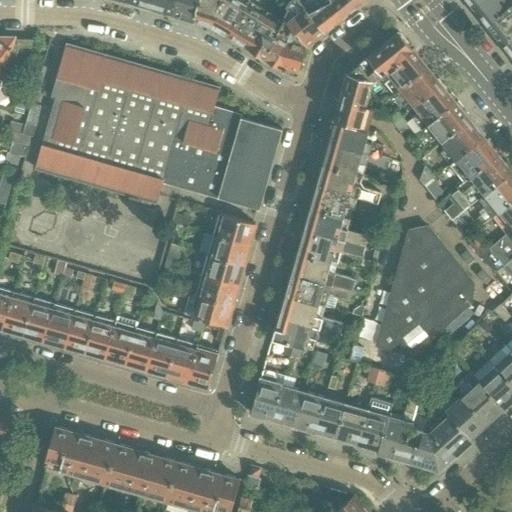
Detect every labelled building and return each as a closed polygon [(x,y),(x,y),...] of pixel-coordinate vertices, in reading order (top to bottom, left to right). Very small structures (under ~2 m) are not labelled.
[(151,0),(149,8),(173,14),(176,0),(151,0)] [(193,20),(198,0),(176,0),(173,14),(193,20)] [(213,26),(223,0),(198,0),(193,20),(211,25),(213,26)] [(223,0),(213,26),(228,36),(245,5),(248,0),(223,0)] [(288,8),(279,25),(286,34),(292,30),(305,45),(324,30),(303,5),(299,0),(289,0),(286,6),(288,8)] [(311,0),(303,5),(324,30),(361,0),(311,0)] [(481,15),(488,24),(511,4),(511,0),(481,0),(474,7),(481,15)] [(511,4),(488,24),(511,52),(511,51),(511,4)] [(245,47),(264,58),(275,37),(269,33),(275,23),(245,5),(228,36),(246,46),(245,47)] [(275,37),(264,58),(294,76),(297,74),(305,45),(292,30),(286,34),(279,25),(275,23),(269,33),(275,37)] [(378,48),(393,66),(414,51),(398,32),(378,48)] [(0,37),(0,62),(6,65),(10,66),(15,47),(28,47),(30,39),(14,39),(14,37),(0,37)] [(282,129),(241,117),(240,119),(226,116),(228,110),(214,106),(219,88),(66,44),(64,49),(56,77),(61,78),(58,88),(61,89),(58,99),(55,98),(35,168),(156,203),(158,195),(163,179),(218,195),(218,197),(259,209),(282,129)] [(368,85),(386,72),(393,66),(378,48),(360,63),(371,77),(368,85)] [(383,82),(394,95),(428,68),(426,66),(427,62),(423,57),(419,58),(414,51),(393,66),(386,72),(389,76),(383,82)] [(368,85),(371,77),(360,63),(347,72),(339,104),(364,110),(366,104),(370,88),(367,88),(368,85)] [(408,100),(413,106),(440,83),(435,77),(436,73),(432,69),(429,69),(428,68),(394,95),(401,105),(408,100)] [(447,92),(440,83),(413,106),(417,111),(419,113),(412,117),(421,128),(455,102),(454,100),(455,97),(451,92),(447,92)] [(436,134),(442,141),(469,119),(463,112),(464,109),(460,104),(456,104),(455,102),(421,128),(431,140),(436,134)] [(26,123),(35,125),(41,106),(31,103),(26,123)] [(372,112),(364,110),(339,104),(334,121),(368,130),(369,129),(368,129),(372,112)] [(393,124),(399,131),(408,124),(402,117),(393,124)] [(441,152),(449,162),(484,134),(479,128),(477,129),(474,126),(476,125),(471,119),(470,120),(469,119),(442,141),(446,146),(441,152)] [(22,135),(22,136),(30,138),(31,136),(32,136),(35,125),(26,123),(25,124),(11,120),(8,131),(22,135)] [(366,140),(368,130),(334,121),(331,130),(333,133),(331,141),(380,155),(382,145),(366,140)] [(462,181),(469,175),(496,153),(491,147),(492,144),(488,139),(485,139),(483,137),(485,135),(484,134),(449,162),(448,163),(462,181)] [(12,141),(9,153),(19,156),(25,157),(28,146),(30,138),(22,136),(20,143),(12,141)] [(325,153),(323,159),(325,163),(324,163),(356,173),(359,162),(385,169),(387,170),(390,158),(388,157),(380,155),(331,141),(328,151),(325,153)] [(19,156),(9,153),(7,152),(5,161),(17,165),(19,156)] [(444,210),(452,220),(465,210),(478,199),(511,172),(510,170),(511,169),(511,168),(505,160),(503,162),(496,153),(469,175),(462,181),(445,195),(452,204),(444,210)] [(353,184),(356,173),(324,163),(324,165),(320,167),(319,174),(321,177),(318,185),(376,202),(379,192),(353,184)] [(422,184),(432,177),(433,176),(424,166),(418,178),(422,184)] [(452,220),(465,237),(491,216),(511,199),(511,172),(478,199),(485,207),(479,212),(481,215),(474,221),(465,210),(452,220)] [(0,182),(0,193),(7,196),(14,176),(3,173),(0,182)] [(432,177),(422,184),(427,190),(437,201),(445,195),(436,183),(432,177)] [(373,212),(376,202),(318,185),(315,195),(312,196),(310,203),(312,206),(312,207),(344,216),(347,205),(373,212)] [(511,199),(491,216),(505,234),(506,234),(511,228),(511,199)] [(340,228),(344,216),(312,207),(311,207),(312,209),(308,211),(306,217),(308,220),(306,229),(364,245),(367,235),(340,228)] [(171,222),(177,224),(185,226),(188,218),(173,213),(171,222)] [(219,213),(213,233),(249,243),(255,223),(219,213)] [(185,226),(177,224),(174,231),(183,234),(185,226)] [(379,346),(412,355),(471,302),(472,281),(427,226),(412,229),(379,346)] [(300,250),(298,251),(331,260),(337,261),(340,250),(361,255),(364,245),(306,229),(303,238),(300,240),(298,246),(300,250)] [(213,233),(207,254),(243,264),(249,243),(213,233)] [(483,243),(474,233),(467,238),(476,249),(483,243)] [(489,248),(480,255),(494,273),(502,266),(503,265),(489,248)] [(331,260),(298,251),(299,252),(296,254),(294,261),(296,264),(293,272),(352,289),(354,279),(334,273),(337,261),(331,260)] [(22,264),(22,265),(24,256),(10,252),(8,260),(22,264)] [(42,265),(44,256),(31,252),(29,261),(42,265)] [(207,254),(201,274),(237,284),(243,264),(207,254)] [(167,256),(165,264),(174,267),(176,259),(167,256)] [(511,257),(503,265),(502,266),(511,277),(511,257)] [(65,268),(66,263),(58,261),(54,273),(63,276),(63,274),(65,268)] [(174,267),(165,264),(163,271),(171,274),(174,267)] [(65,268),(63,274),(71,276),(73,270),(65,268)] [(75,278),(83,280),(85,273),(77,271),(75,278)] [(349,299),(352,289),(293,272),(290,282),(287,283),(285,290),(287,293),(286,294),(319,303),(322,293),(349,299)] [(85,273),(83,280),(82,285),(81,289),(88,291),(93,275),(85,273)] [(201,274),(196,294),(231,304),(237,284),(201,274)] [(127,286),(114,282),(111,290),(125,294),(127,286)] [(157,292),(166,295),(168,286),(159,284),(157,292)] [(127,286),(125,294),(134,296),(136,289),(127,286)] [(0,326),(4,328),(14,292),(0,287),(0,326)] [(4,328),(25,334),(35,298),(14,292),(4,328)] [(182,313),(190,315),(225,325),(231,304),(196,294),(188,292),(182,313)] [(316,314),(319,303),(286,294),(287,296),(283,298),(281,304),(283,307),(281,316),(339,333),(342,322),(316,314)] [(25,334),(46,340),(55,304),(35,298),(25,334)] [(160,320),(160,321),(163,312),(157,303),(153,318),(160,320)] [(46,340),(66,345),(75,309),(55,304),(46,340)] [(493,309),(494,310),(505,322),(511,316),(499,304),(493,309)] [(358,305),(356,314),(362,315),(364,307),(358,305)] [(66,345),(86,351),(96,315),(75,309),(66,345)] [(163,312),(160,321),(171,323),(173,314),(163,312)] [(362,315),(356,314),(350,336),(355,337),(362,315)] [(86,351),(107,357),(117,321),(96,315),(86,351)] [(117,321),(107,357),(127,363),(137,327),(138,322),(118,316),(117,321)] [(337,343),(339,333),(281,316),(278,325),(275,327),(272,338),(286,342),(294,344),(301,347),(306,348),(309,335),(337,343)] [(203,323),(193,320),(190,329),(200,332),(203,323)] [(478,324),(487,334),(491,329),(483,320),(478,324)] [(127,363),(147,369),(157,333),(137,327),(127,363)] [(147,369),(167,374),(177,339),(157,333),(147,369)] [(167,374),(187,380),(197,344),(177,339),(167,374)] [(282,353),(290,356),(294,344),(286,342),(282,353)] [(197,344),(187,380),(208,386),(218,350),(197,344)] [(294,344),(290,356),(298,358),(301,347),(294,344)] [(453,349),(461,358),(467,353),(458,344),(453,349)] [(501,349),(490,359),(511,383),(511,349),(507,344),(501,349)] [(353,348),(350,360),(356,362),(360,363),(361,361),(365,348),(354,345),(353,348)] [(326,354),(316,351),(313,363),(323,366),(326,354)] [(511,383),(490,359),(473,374),(504,407),(505,406),(508,406),(511,402),(511,383)] [(433,365),(418,379),(421,383),(437,369),(433,365)] [(366,381),(375,383),(379,368),(370,366),(366,381)] [(375,383),(384,386),(388,371),(379,368),(375,383)] [(264,416),(273,419),(284,376),(263,369),(250,413),(252,413),(254,416),(261,418),(264,416)] [(453,386),(462,395),(487,423),(488,421),(491,421),(495,417),(495,415),(504,407),(473,374),(471,371),(453,386)] [(292,424),(295,425),(305,390),(293,387),(295,379),(284,376),(273,419),(281,421),(283,425),(289,426),(292,424)] [(306,428),(316,431),(325,396),(305,390),(295,425),(296,425),(297,429),(304,430),(306,428)] [(399,458),(411,461),(416,445),(406,442),(411,427),(418,401),(418,397),(409,395),(408,398),(403,419),(389,414),(378,449),(377,451),(399,458)] [(440,405),(446,410),(470,438),(472,436),(474,437),(479,432),(479,430),(487,423),(462,395),(456,401),(451,395),(440,405)] [(335,437),(337,437),(346,402),(325,396),(316,431),(323,433),(325,436),(332,439),(335,437)] [(378,449),(389,414),(392,403),(372,397),(369,409),(358,443),(366,446),(368,449),(374,451),(377,449),(378,449)] [(349,441),(358,443),(369,409),(346,402),(337,437),(338,438),(339,441),(346,442),(349,441)] [(0,409),(0,436),(3,437),(10,412),(0,409)] [(471,439),(470,438),(446,410),(445,411),(447,414),(436,425),(428,423),(427,427),(426,431),(434,434),(432,441),(445,445),(454,455),(471,439)] [(44,465),(70,473),(81,433),(56,426),(49,451),(44,465)] [(416,445),(411,461),(438,469),(454,455),(445,445),(432,441),(434,434),(426,431),(411,427),(406,442),(416,445)] [(70,473),(103,482),(114,442),(81,433),(70,473)] [(103,482),(136,492),(147,452),(114,442),(103,482)] [(136,492),(169,501),(180,462),(147,452),(136,492)] [(169,501),(202,511),(213,471),(180,462),(169,501)] [(248,475),(249,475),(258,478),(261,468),(251,465),(248,475)] [(213,471),(202,511),(205,511),(229,511),(239,478),(213,471)] [(61,511),(63,511),(71,511),(76,495),(66,493),(61,511)] [(332,507),(331,507),(335,511),(370,511),(354,495),(336,511),(332,507)] [(239,507),(248,511),(252,501),(252,500),(242,497),(242,498),(239,507)] [(33,503),(30,511),(63,511),(61,511),(33,503)]
